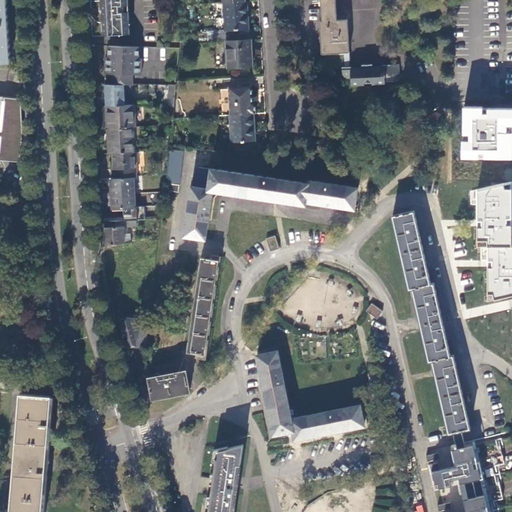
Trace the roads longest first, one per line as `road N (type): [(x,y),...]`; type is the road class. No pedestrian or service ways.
road 1 (residential): [(134,439),(96,337),(84,278),(67,0)]
road 2 (residential): [(344,257),(397,199),(427,205),(467,356)]
road 3 (residential): [(344,257),(280,256),(248,280),(236,316),(234,397)]
road 4 (residential): [(417,443),(384,304),(344,257)]
road 5 (residential): [(269,474),(417,443)]
road 6 (residential): [(272,0),(276,99),(294,110)]
